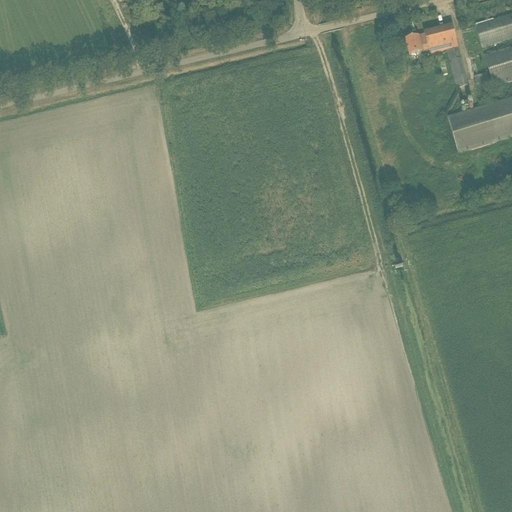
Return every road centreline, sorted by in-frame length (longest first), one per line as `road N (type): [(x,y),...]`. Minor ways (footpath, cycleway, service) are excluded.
road 1 (unclassified): [(0,103),(305,33)]
road 2 (unclassified): [(305,33),(442,0)]
